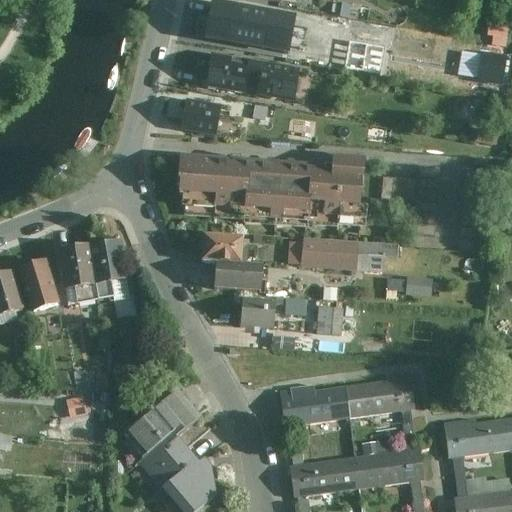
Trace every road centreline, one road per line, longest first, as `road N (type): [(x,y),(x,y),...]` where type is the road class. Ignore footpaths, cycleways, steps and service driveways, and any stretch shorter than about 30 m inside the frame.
road 1 (residential): [(115,181),(139,212),(245,425),(263,511)]
road 2 (residential): [(166,0),(140,124),(115,181)]
road 3 (residential): [(0,235),(115,181)]
